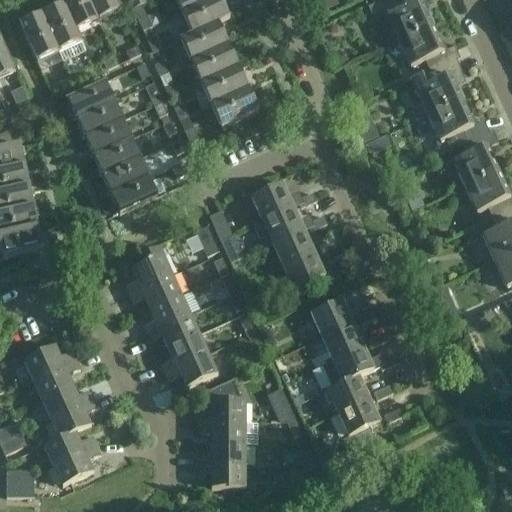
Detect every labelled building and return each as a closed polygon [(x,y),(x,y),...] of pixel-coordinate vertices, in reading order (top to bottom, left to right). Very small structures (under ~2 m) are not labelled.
[(98,24),(87,0),(59,0),(63,8),(64,8),(76,34),(77,33),(77,34),(98,24)] [(87,0),(98,24),(121,14),(114,0),(87,0)] [(127,0),(133,12),(142,8),(147,6),(144,0),(127,0)] [(174,0),(182,17),(218,0),(174,0)] [(219,27),(229,22),(219,0),(218,0),(182,17),(191,38),(192,39),(219,27)] [(432,0),(431,0),(401,0),(397,2),(396,0),(390,0),(369,10),(374,22),(379,23),(387,20),(399,45),(432,30),(421,5),(432,0)] [(42,18),(59,55),(82,45),(77,34),(77,33),(76,34),(64,8),(63,8),(42,18)] [(142,8),(133,12),(143,34),(152,30),(142,8)] [(507,33),(500,37),(511,62),(511,13),(511,28),(506,31),(507,33)] [(59,55),(42,18),(19,28),(36,65),(59,55)] [(228,48),(219,27),(192,39),(191,38),(181,43),(191,66),(228,48)] [(410,71),(425,64),(430,74),(430,75),(456,63),(460,62),(454,49),(443,54),(432,30),(399,45),(410,71)] [(147,44),(153,56),(162,52),(156,40),(147,44)] [(0,81),(15,75),(0,41),(0,81)] [(201,88),(239,71),(228,48),(191,66),(201,88)] [(125,54),(129,63),(141,58),(137,49),(125,54)] [(337,55),(330,61),(339,71),(346,64),(337,55)] [(102,65),(106,74),(119,68),(115,59),(102,65)] [(412,109),(420,106),(427,120),(462,104),(455,90),(466,85),(456,63),(430,75),(430,74),(411,83),(414,90),(405,94),(412,109)] [(160,81),(168,76),(163,64),(154,68),(160,81)] [(141,83),(150,79),(145,67),(136,71),(141,83)] [(84,84),(96,78),(92,70),(80,75),(84,84)] [(211,110),(248,92),(239,71),(201,88),(211,110)] [(58,85),(62,94),(75,89),(71,80),(58,85)] [(114,105),(105,85),(67,102),(76,122),(114,105)] [(173,86),(164,90),(169,102),(178,98),(173,86)] [(145,91),(150,103),(159,99),(154,87),(145,91)] [(248,92),(211,110),(221,132),(259,115),(248,92)] [(16,107),(19,116),(31,111),(27,102),(16,107)] [(462,104),(427,120),(438,145),(435,146),(441,158),(460,150),(459,149),(489,135),(484,123),(472,128),(462,104)] [(85,142),(123,125),(114,105),(76,122),(85,142)] [(153,109),(159,122),(168,118),(162,105),(153,109)] [(180,124),(188,120),(183,108),(174,112),(180,124)] [(0,114),(0,124),(9,121),(5,112),(0,114)] [(162,128),(168,141),(176,136),(171,124),(162,128)] [(93,161),(132,143),(123,125),(85,142),(93,161)] [(366,127),(357,131),(364,146),(375,141),(370,129),(366,127)] [(193,130),(184,134),(190,147),(199,143),(193,130)] [(464,191),(498,176),(487,151),(498,146),(493,133),(489,135),(459,149),(460,150),(463,148),(467,158),(452,165),(464,191)] [(0,175),(25,170),(21,149),(15,150),(8,134),(0,137),(0,175)] [(102,180),(140,162),(132,143),(93,161),(102,180)] [(176,159),(185,155),(180,143),(171,147),(176,159)] [(376,143),(364,149),(370,159),(381,154),(376,143)] [(110,199),(149,181),(140,162),(102,180),(110,199)] [(176,182),(185,178),(180,166),(171,170),(176,182)] [(0,197),(30,191),(25,170),(0,175),(0,197)] [(476,217),(487,212),(492,222),(511,213),(511,199),(510,200),(498,176),(464,191),(476,217)] [(149,181),(110,199),(119,218),(158,201),(149,181)] [(295,198),(288,201),(282,187),(250,201),(260,222),(254,225),(255,228),(256,227),(256,228),(262,225),(292,211),(293,211),(299,208),(301,212),(316,205),(313,197),(298,203),(295,198)] [(0,218),(34,211),(30,191),(0,197),(0,218)] [(411,214),(412,214),(424,208),(417,192),(404,198),(411,214)] [(0,239),(39,231),(34,211),(0,218),(0,239)] [(299,224),(293,211),(292,211),(262,225),(256,228),(256,227),(255,228),(252,229),(262,252),(271,248),(303,233),(303,234),(310,231),(311,235),(327,228),(323,220),(308,226),(306,221),(299,224)] [(494,266),(511,257),(511,213),(492,222),(497,232),(482,239),(494,266)] [(209,220),(220,245),(233,240),(221,215),(209,220)] [(206,261),(219,255),(207,230),(195,235),(206,261)] [(0,251),(2,262),(22,257),(43,253),(39,231),(0,239),(0,251)] [(303,233),(271,248),(281,268),(276,270),(277,273),(282,271),(313,256),(303,234),(303,233)] [(440,234),(427,240),(432,249),(444,244),(440,234)] [(318,249),(322,258),(337,251),(333,243),(318,249)] [(420,255),(424,264),(436,259),(432,250),(420,255)] [(160,251),(144,258),(147,266),(131,273),(137,284),(125,290),(129,299),(173,279),(160,251)] [(313,256),(282,271),(291,292),(287,294),(288,297),(293,294),(324,280),(313,256)] [(511,257),(494,266),(505,292),(511,288),(511,257)] [(221,281),(229,278),(222,262),(214,265),(221,281)] [(343,266),(328,272),(332,281),(347,274),(343,266)] [(173,279),(129,299),(133,308),(145,302),(150,313),(182,299),(173,279)] [(231,282),(222,286),(229,300),(238,297),(231,282)] [(238,297),(229,300),(236,316),(245,312),(238,297)] [(146,338),(191,318),(182,299),(150,313),(155,324),(142,329),(146,338)] [(341,303),(310,318),(320,339),(315,341),(316,344),(321,342),(352,327),(341,303)] [(454,306),(441,311),(448,330),(461,324),(454,306)] [(356,320),(360,329),(376,322),(372,313),(356,320)] [(168,353),(200,338),(191,318),(146,338),(150,347),(163,341),(168,353)] [(474,319),(462,324),(467,336),(479,330),(474,319)] [(249,321),(240,325),(247,340),(256,336),(249,321)] [(352,327),(321,342),(327,356),(330,362),(325,364),(326,367),(331,365),(363,350),(352,327)] [(256,336),(247,340),(254,355),(263,351),(256,336)] [(367,343),(371,352),(387,345),(383,336),(367,343)] [(165,377),(209,357),(200,338),(168,353),(173,363),(161,369),(165,377)] [(31,385),(76,364),(72,355),(59,361),(54,350),(22,365),(31,385)] [(326,367),(321,369),(322,370),(330,389),(332,391),(341,387),(342,387),(342,388),(358,380),(358,381),(373,374),(363,350),(331,365),(326,367)] [(209,357),(165,377),(168,386),(180,381),(186,392),(218,378),(209,357)] [(377,366),(381,375),(397,367),(393,359),(377,366)] [(76,364),(31,385),(40,404),(72,389),(67,379),(80,373),(76,364)] [(327,392),(321,394),(322,397),(327,395),(336,415),(331,417),(332,420),(337,418),(369,403),(358,381),(358,380),(342,388),(342,387),(341,387),(332,391),(328,393),(327,392)] [(211,417),(197,417),(197,427),(246,427),(246,405),(240,405),(232,385),(232,384),(205,396),(206,397),(207,397),(207,406),(211,406),(211,417)] [(72,389),(40,404),(49,424),(94,403),(90,394),(77,400),(72,389)] [(373,396),(377,404),(392,397),(389,389),(373,396)] [(75,436),(76,437),(91,430),(85,418),(98,412),(94,403),(49,424),(58,443),(58,444),(75,436)] [(369,403),(337,418),(348,441),(344,443),(349,454),(374,443),(369,431),(379,427),(369,403)] [(288,408),(280,412),(287,427),(295,423),(288,408)] [(383,419),(387,427),(403,420),(399,412),(383,419)] [(295,423),(287,427),(294,442),(302,439),(295,423)] [(0,446),(24,435),(19,424),(0,432),(0,446)] [(211,449),(246,449),(246,427),(197,427),(197,437),(211,437),(211,449)] [(24,435),(0,446),(0,449),(4,459),(30,448),(24,435)] [(58,444),(58,443),(43,450),(52,471),(95,451),(91,442),(80,447),(76,437),(75,436),(58,444)] [(197,471),(246,471),(246,449),(211,449),(211,461),(197,461),(197,471)] [(95,451),(52,471),(61,491),(93,476),(88,465),(99,460),(95,451)] [(316,470),(309,454),(301,458),(304,465),(308,473),(316,470)] [(308,473),(304,465),(289,471),(293,480),(308,473)] [(246,471),(197,471),(197,480),(211,480),(211,493),(246,493),(246,471)] [(6,488),(34,488),(34,476),(6,475),(6,488)] [(6,488),(6,501),(34,501),(34,488),(6,488)]
